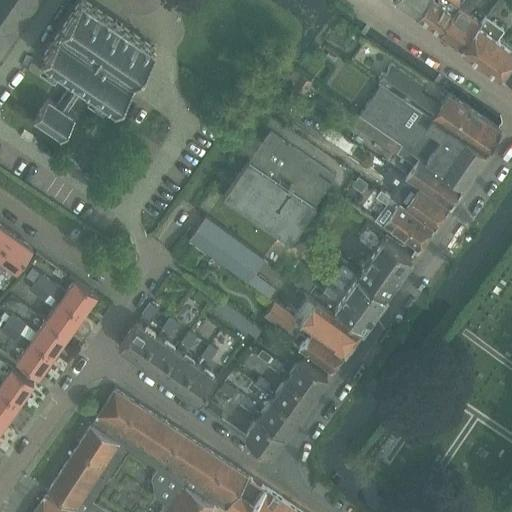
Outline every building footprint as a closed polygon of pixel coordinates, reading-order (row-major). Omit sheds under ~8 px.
[(0,0),(0,58),(39,0),(0,0)] [(115,108),(155,49),(83,0),(80,0),(41,57),(47,61),(41,70),(55,80),(62,70),(74,78),(57,104),(48,98),(45,103),(34,119),(61,138),(75,117),(66,111),(83,86),(94,94),(88,103),(103,113),(109,104),(115,108)] [(438,0),(436,3),(432,0),(396,0),(395,3),(439,35),(462,6),(452,0),(438,0)] [(468,13),(477,0),(466,0),(462,7),(462,6),(439,35),(461,50),(482,23),(468,13)] [(501,79),(511,63),(511,47),(499,38),(505,29),(487,16),(482,23),(461,50),(501,79)] [(378,81),(381,83),(430,117),(440,104),(418,90),(422,84),(391,62),(383,74),(378,81)] [(511,63),(501,79),(511,86),(511,63)] [(305,93),(312,82),(301,74),(293,85),(305,93)] [(463,186),(474,171),(484,155),(430,117),(381,83),(360,115),(463,186)] [(440,104),(430,117),(484,155),(501,131),(498,129),(497,128),(447,93),(440,104)] [(449,206),(463,186),(360,115),(353,124),(414,164),(406,176),(419,185),(449,206)] [(322,138),(351,157),(358,147),(329,128),(322,138)] [(335,177),(294,149),(269,131),(249,160),(248,159),(237,175),(223,196),(291,242),(316,206),(316,205),(324,192),(335,177)] [(356,174),(351,181),(362,189),(368,182),(356,174)] [(411,197),(404,206),(434,227),(449,206),(419,185),(411,197)] [(386,203),(375,218),(418,250),(434,227),(404,206),(381,190),(376,196),(386,203)] [(196,226),(188,237),(246,279),(247,278),(270,296),(274,291),(276,288),(253,270),(255,268),(262,258),(208,219),(204,216),(196,226)] [(0,225),(0,251),(12,234),(0,225)] [(12,234),(0,251),(0,258),(3,261),(17,271),(32,249),(33,248),(12,234)] [(387,291),(412,256),(383,235),(358,270),(387,291)] [(33,280),(49,291),(54,283),(39,272),(32,267),(27,275),(33,280)] [(388,292),(387,291),(358,270),(336,300),(330,295),(330,294),(315,283),(309,293),(360,330),(388,292)] [(66,291),(54,283),(49,291),(82,314),(97,294),(75,278),(66,291)] [(28,288),(43,299),(49,291),(33,280),(28,288)] [(68,335),(82,314),(49,291),(43,299),(55,307),(46,319),(68,335)] [(345,350),(360,330),(309,293),(295,314),(345,350)] [(221,299),(215,308),(220,311),(226,303),(221,299)] [(345,350),(295,314),(274,299),(265,312),(295,334),(299,329),(307,335),(298,347),(331,370),(345,350)] [(149,318),(156,307),(150,303),(143,313),(149,318)] [(226,303),(220,311),(225,315),(231,307),(226,303)] [(231,307),(225,315),(230,319),(236,311),(231,307)] [(236,311),(230,319),(235,323),(241,314),(236,311)] [(20,332),(25,324),(10,313),(4,321),(20,332)] [(241,314),(235,323),(240,326),(246,318),(241,314)] [(170,334),(178,322),(170,316),(162,328),(170,334)] [(246,318),(240,326),(246,330),(251,322),(246,318)] [(53,355),(68,335),(46,319),(31,340),(53,355)] [(4,321),(0,327),(0,329),(14,340),(20,332),(4,321)] [(137,322),(119,347),(139,361),(156,336),(153,333),(137,322)] [(251,322),(246,330),(251,334),(257,326),(251,322)] [(257,326),(251,334),(256,337),(262,330),(257,326)] [(189,347),(197,336),(189,330),(181,341),(189,347)] [(31,340),(20,332),(14,340),(26,348),(17,360),(39,376),(53,355),(31,340)] [(156,336),(139,361),(159,375),(176,350),(164,341),(156,336)] [(208,361),(216,349),(209,344),(201,355),(208,361)] [(176,350),(159,375),(178,389),(196,364),(176,350)] [(279,373),(285,365),(274,357),(268,365),(279,373)] [(302,357),(288,377),(313,395),(327,375),(311,363),(302,357)] [(196,364),(178,389),(198,403),(210,387),(216,378),(196,364)] [(2,380),(0,378),(0,388),(19,403),(34,382),(11,366),(2,380)] [(265,393),(270,384),(260,376),(254,384),(265,393)] [(288,377),(274,397),(299,415),(313,395),(288,377)] [(223,381),(219,388),(230,396),(251,411),(256,405),(235,389),(223,381)] [(0,388),(0,419),(5,423),(19,403),(0,388)] [(62,468),(47,491),(48,491),(45,496),(44,496),(33,511),(208,511),(213,504),(215,502),(226,509),(230,511),(301,511),(266,488),(266,489),(253,507),(252,506),(235,495),(248,477),(248,476),(228,462),(226,461),(224,460),(206,448),(204,446),(202,445),(183,433),(181,432),(179,430),(161,419),(159,417),(157,416),(139,404),(137,403),(135,401),(115,388),(107,399),(96,416),(96,417),(97,417),(92,424),(92,423),(91,424),(77,446),(62,468)] [(274,397),(259,417),(284,435),(299,415),(274,397)] [(217,416),(222,409),(210,400),(205,407),(217,416)] [(409,400),(402,409),(411,416),(418,407),(409,400)] [(257,420),(245,436),(270,454),(284,435),(259,417),(257,420)]
